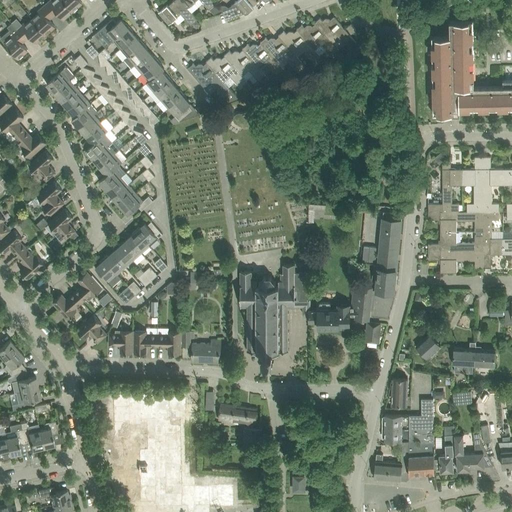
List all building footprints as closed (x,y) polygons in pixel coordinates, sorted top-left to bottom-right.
[(49,1),(45,5),(54,16),(59,12),(64,19),(73,11),(64,0),(54,0),(51,3),(49,1)] [(64,0),(73,11),(83,3),(80,0),(64,0)] [(181,0),(174,0),(169,5),(168,4),(159,11),(169,24),(181,13),(191,25),(193,23),(197,20),(198,19),(188,7),(188,8),(181,0)] [(181,0),(188,8),(188,7),(196,0),(201,0),(209,9),(210,9),(215,4),(216,3),(213,0),(181,0)] [(219,6),(219,7),(224,13),(223,13),(225,18),(226,19),(226,20),(227,20),(245,13),(246,14),(255,7),(253,5),(258,1),(258,2),(260,1),(260,0),(259,0),(237,0),(235,2),(229,8),(227,6),(226,6),(226,5),(225,5),(224,5),(223,5),(222,5),(221,5),(220,6),(219,6)] [(215,4),(210,9),(214,13),(221,10),(215,4)] [(42,11),(33,18),(46,34),(55,26),(50,20),(54,16),(45,5),(40,9),(42,11)] [(321,18),(315,22),(333,43),(333,42),(340,37),(345,43),(349,48),(357,42),(334,16),(331,19),(330,18),(326,18),(323,20),(321,18)] [(22,25),(18,28),(27,40),(31,36),(37,42),(46,34),(33,18),(24,26),(22,25)] [(110,44),(114,40),(130,26),(127,23),(126,23),(122,19),(117,23),(113,18),(95,34),(99,39),(103,36),(110,44)] [(450,36),(432,37),(434,114),(452,114),(452,118),(460,118),(460,110),(511,108),(511,79),(503,80),(503,85),(474,86),(473,21),(450,21),(450,36)] [(10,30),(1,38),(5,42),(19,58),(28,50),(23,43),(27,40),(18,28),(12,22),(7,27),(10,30)] [(302,24),(297,28),(315,49),(322,43),(327,49),(331,54),(332,54),(338,48),(333,42),(333,43),(315,22),(316,23),(313,26),(312,25),(308,24),(305,27),(302,24)] [(356,30),(352,23),(347,27),(351,34),(356,30)] [(114,40),(121,48),(136,35),(132,31),(133,30),(130,26),(114,40)] [(284,31),(279,35),(297,56),(297,55),(304,50),(313,61),(314,60),(320,55),(315,49),(297,28),(297,29),(298,29),(294,32),(293,31),(290,31),(287,33),(284,31)] [(121,48),(128,56),(144,43),(141,39),(140,40),(136,35),(121,48)] [(266,37),(261,41),(279,62),(286,56),(291,62),(295,67),(297,66),(302,62),(302,61),(297,55),(297,56),(279,35),(280,36),(276,39),(275,38),(271,37),(268,40),(266,37)] [(248,44),(243,48),(261,69),(261,68),(265,73),(271,68),(277,74),(278,73),(283,68),(284,68),(279,62),(261,41),(261,42),(258,45),(257,44),(253,44),(250,46),(248,44)] [(128,56),(125,59),(132,68),(135,65),(150,52),(146,47),(147,46),(144,43),(128,56)] [(94,58),(98,54),(100,52),(92,44),(86,49),(94,58)] [(358,44),(344,56),(347,59),(357,57),(364,51),(358,44)] [(230,50),(225,54),(242,75),(243,75),(249,69),(254,75),(259,80),(263,77),(266,75),(266,74),(261,68),(261,69),(243,48),(243,49),(240,52),(239,51),(235,50),(232,53),(230,50)] [(101,66),(106,65),(106,62),(108,59),(101,51),(100,52),(98,54),(101,66)] [(135,65),(142,73),(158,59),(155,56),(154,56),(150,52),(135,65)] [(75,59),(82,68),(84,67),(88,62),(81,54),(75,59)] [(212,57),(207,61),(224,82),(225,81),(231,76),(236,82),(241,87),(244,84),(247,81),(248,81),(243,75),(242,75),(225,54),(225,55),(222,58),(221,57),(217,57),(214,59),(212,57)] [(320,55),(314,60),(318,65),(324,61),(320,55)] [(108,75),(113,73),(113,70),(115,68),(108,59),(106,62),(106,65),(108,75)] [(147,83),(164,68),(160,63),(161,63),(158,59),(142,73),(149,81),(147,83)] [(224,82),(207,61),(206,61),(207,62),(204,65),(203,64),(199,63),(196,66),(194,63),(188,68),(206,88),(213,82),(222,93),(230,87),(225,81),(224,82)] [(302,62),(297,66),(301,72),(306,67),(302,62)] [(50,89),(54,92),(69,79),(74,74),(67,66),(47,83),(51,88),(50,89)] [(81,69),(88,77),(90,75),(94,76),(96,71),(84,67),(82,68),(81,69)] [(122,76),(115,68),(113,70),(113,73),(115,83),(120,82),(121,82),(120,78),(122,76)] [(147,83),(154,91),(170,78),(167,74),(166,74),(162,70),(165,68),(164,68),(147,83)] [(283,68),(278,73),(281,77),(287,72),(283,68)] [(88,77),(95,85),(97,83),(101,84),(103,79),(94,76),(90,75),(88,77)] [(122,91),(127,90),(128,90),(127,86),(129,84),(122,76),(120,78),(121,82),(120,82),(122,91)] [(154,91),(161,99),(176,86),(172,82),(173,81),(170,78),(154,91)] [(57,95),(61,100),(76,87),(69,79),(54,92),(57,96),(57,95)] [(95,85),(102,93),(104,91),(108,92),(110,87),(101,84),(97,83),(95,85)] [(129,99),(135,98),(134,94),(137,92),(129,84),(127,86),(128,90),(127,90),(129,99)] [(161,99),(168,107),(184,94),(181,90),(180,91),(176,86),(161,99)] [(65,105),(68,109),(84,95),(76,87),(61,100),(65,104),(65,105)] [(239,98),(230,87),(222,93),(223,94),(214,102),(217,106),(239,98)] [(102,93),(109,102),(111,99),(115,100),(117,95),(108,92),(104,91),(102,93)] [(136,107),(142,106),(141,102),(144,100),(137,92),(134,94),(135,98),(136,107)] [(0,113),(12,103),(4,94),(0,98),(0,113)] [(184,94),(168,107),(179,120),(181,122),(198,114),(200,114),(191,103),(186,98),(187,97),(184,94)] [(72,119),(91,103),(84,95),(68,109),(71,112),(72,112),(74,114),(76,116),(72,119)] [(109,102),(116,110),(118,108),(122,109),(124,104),(115,100),(111,99),(109,102)] [(143,115),(149,114),(148,111),(151,108),(144,100),(141,102),(142,106),(143,115)] [(88,106),(72,119),(73,119),(75,121),(74,121),(76,123),(76,124),(79,128),(95,114),(98,111),(91,103),(88,106)] [(10,129),(17,138),(26,130),(19,121),(24,117),(16,108),(0,121),(0,123),(7,132),(10,129)] [(116,110),(123,118),(126,116),(129,117),(131,112),(122,109),(118,108),(116,110)] [(149,114),(151,124),(156,122),(160,119),(151,108),(148,111),(149,114)] [(95,114),(79,128),(80,128),(82,131),(83,131),(85,133),(85,132),(87,135),(86,135),(87,135),(94,128),(102,122),(95,114)] [(123,118),(130,126),(133,124),(136,125),(138,120),(129,117),(126,116),(123,118)] [(88,137),(89,138),(83,144),(87,149),(85,150),(109,130),(102,122),(87,135),(87,136),(87,135),(89,137),(88,137)] [(130,126),(137,134),(140,132),(143,133),(145,128),(136,125),(133,124),(130,126)] [(17,138),(12,143),(19,151),(21,151),(23,149),(30,157),(39,149),(47,142),(39,133),(33,138),(26,130),(17,138)] [(93,158),(113,141),(106,133),(109,130),(85,150),(89,154),(91,156),(92,155),(93,157),(93,158)] [(135,136),(142,144),(145,142),(148,139),(143,133),(140,132),(137,134),(135,136)] [(96,163),(100,167),(120,149),(113,141),(93,158),(94,158),(96,160),(95,160),(97,163),(96,163)] [(139,147),(146,155),(147,155),(152,150),(145,142),(142,144),(139,147)] [(120,149),(100,167),(103,170),(105,172),(106,172),(107,173),(108,174),(119,164),(127,157),(120,149)] [(46,150),(38,156),(29,164),(37,173),(39,171),(47,180),(56,172),(48,163),(54,158),(46,150)] [(444,150),(440,153),(445,159),(448,156),(444,150)] [(141,160),(148,168),(148,167),(154,163),(147,155),(146,155),(141,160)] [(475,168),(463,168),(463,184),(474,184),(474,203),(467,203),(467,211),(483,211),(483,156),(475,156),(475,168)] [(491,156),(483,156),(483,211),(499,211),(499,202),(492,202),(492,184),(503,184),(503,168),(491,168),(491,156)] [(429,203),(429,211),(459,211),(459,203),(452,203),(452,184),(463,184),(463,168),(451,168),(451,163),(443,163),(443,203),(429,203)] [(108,174),(100,181),(102,183),(104,185),(103,186),(106,190),(126,172),(121,166),(119,164),(108,174)] [(148,167),(148,168),(142,173),(149,181),(155,176),(148,167)] [(511,167),(503,168),(503,184),(511,184),(511,202),(507,202),(507,211),(511,210),(511,167)] [(114,197),(129,184),(134,180),(126,172),(106,190),(109,193),(110,193),(112,195),(114,197)] [(47,187),(37,195),(44,203),(42,205),(51,214),(55,210),(57,209),(64,202),(57,194),(62,189),(54,180),(47,187)] [(117,202),(120,206),(136,192),(129,184),(114,197),(114,198),(115,197),(116,199),(116,200),(118,202),(117,202)] [(25,190),(24,198),(30,200),(32,191),(25,190)] [(136,192),(120,206),(123,210),(124,209),(128,214),(138,205),(142,210),(153,200),(149,195),(143,201),(136,192)] [(326,210),(327,203),(310,202),(309,222),(314,222),(314,210),(326,210)] [(65,208),(49,223),(56,231),(54,233),(61,241),(65,237),(67,238),(70,235),(73,239),(79,234),(75,230),(68,222),(73,217),(65,208)] [(511,237),(503,237),(503,253),(511,253),(511,210),(507,211),(507,219),(511,219),(511,237)] [(429,211),(429,219),(441,219),(441,231),(457,231),(457,220),(475,220),(475,231),(476,231),(483,231),(483,211),(467,211),(459,211),(429,211)] [(499,211),(483,211),(483,231),(483,235),(483,251),(484,267),(492,267),(492,253),(503,253),(503,237),(492,237),(492,219),(499,219),(499,211)] [(0,212),(0,235),(2,237),(11,230),(3,221),(5,219),(0,212)] [(379,261),(379,265),(374,264),(372,286),(372,290),(394,292),(397,262),(398,262),(400,262),(398,262),(398,261),(397,261),(398,255),(399,255),(401,255),(401,254),(398,254),(398,248),(399,248),(399,247),(398,247),(399,241),(400,241),(402,241),(402,240),(400,240),(399,240),(400,234),(402,234),(402,233),(401,233),(400,233),(400,227),(401,227),(401,226),(401,218),(404,218),(401,218),(402,214),(405,214),(384,212),(382,224),(381,224),(381,226),(382,226),(382,231),(381,231),(381,233),(382,233),(381,238),(380,238),(380,240),(381,240),(381,245),(380,245),(379,246),(381,247),(380,248),(364,246),(363,260),(379,262),(379,261)] [(44,217),(36,224),(41,229),(48,222),(44,217)] [(140,226),(136,229),(150,245),(163,234),(152,221),(147,225),(145,223),(140,227),(140,226)] [(11,248),(18,256),(27,249),(20,240),(22,238),(14,229),(0,241),(0,246),(6,253),(11,248)] [(129,237),(142,252),(150,245),(136,229),(133,233),(131,235),(132,236),(129,238),(129,237)] [(429,243),(429,251),(483,251),(483,235),(476,235),(475,235),(475,242),(457,242),(457,231),(441,231),(441,243),(429,243)] [(124,241),(120,244),(134,259),(137,263),(145,256),(142,252),(129,237),(129,238),(127,240),(127,239),(124,241)] [(113,251),(113,252),(126,267),(134,259),(120,244),(118,242),(118,243),(113,247),(115,249),(115,250),(113,252),(113,251)] [(27,249),(18,256),(26,265),(20,270),(28,279),(38,270),(41,272),(46,267),(44,264),(45,264),(38,256),(37,255),(35,257),(27,249)] [(483,251),(429,251),(429,259),(441,259),(441,271),(457,271),(457,260),(475,260),(475,267),(484,267),(483,251)] [(108,255),(104,258),(118,274),(126,267),(113,252),(112,252),(113,252),(111,254),(110,254),(108,256),(108,255)] [(155,262),(162,271),(168,265),(161,257),(155,262)] [(118,274),(104,258),(100,261),(101,262),(96,266),(113,285),(122,278),(118,274)] [(295,272),(295,264),(283,264),(283,273),(280,273),(281,273),(281,281),(279,281),(279,285),(275,285),(275,282),(276,282),(276,281),(275,281),(271,277),(272,276),(271,276),(271,277),(265,277),(265,276),(264,276),(264,277),(261,281),(260,281),(260,282),(261,282),(261,285),(257,285),(257,281),(252,281),(252,271),(240,270),(240,307),(242,307),(248,307),(248,312),(247,312),(247,313),(248,313),(248,321),(247,321),(247,322),(248,322),(248,331),(247,331),(247,332),(248,332),(248,339),(247,339),(247,341),(248,341),(248,349),(247,349),(247,350),(256,350),(257,352),(258,350),(260,350),(260,351),(259,351),(259,352),(260,352),(260,353),(261,354),(262,354),(263,354),(263,353),(263,356),(262,357),(262,358),(263,358),(263,360),(265,360),(265,358),(271,358),(271,360),(273,360),(273,358),(275,358),(275,357),(279,357),(281,355),(281,352),(280,351),(281,350),(289,350),(289,349),(289,341),(289,339),(289,332),(289,330),(289,322),(289,321),(288,321),(288,313),(289,313),(289,312),(288,312),(288,307),(303,307),(303,314),(309,314),(309,321),(310,321),(310,300),(310,272),(295,272)] [(150,266),(145,271),(152,280),(158,275),(150,266)] [(83,285),(75,292),(83,301),(87,298),(89,300),(93,296),(102,288),(95,280),(94,279),(87,271),(78,279),(83,285)] [(152,280),(145,271),(139,277),(146,285),(152,280)] [(202,271),(191,272),(191,284),(203,283),(202,271)] [(134,280),(129,286),(136,294),(142,289),(134,280)] [(167,293),(178,293),(178,281),(171,281),(167,285),(167,293)] [(372,290),(372,286),(361,285),(358,304),(353,304),(353,313),(357,313),(356,316),(369,318),(370,307),(373,307),(375,294),(371,293),(372,290)] [(136,294),(129,286),(118,294),(125,301),(127,302),(136,294)] [(417,291),(415,300),(418,301),(422,299),(424,293),(417,291)] [(62,294),(53,302),(59,309),(65,315),(68,319),(75,312),(77,311),(75,308),(83,301),(75,292),(67,299),(62,294)] [(310,300),(310,321),(319,321),(318,329),(329,329),(329,326),(350,326),(350,313),(353,313),(353,304),(339,304),(339,306),(331,306),(331,302),(320,302),(320,309),(310,309),(310,300)] [(491,301),(491,315),(504,315),(504,301),(491,301)] [(94,314),(85,322),(77,329),(85,338),(91,333),(98,342),(107,334),(99,325),(102,323),(94,314)] [(147,345),(158,345),(158,333),(158,327),(147,327),(147,330),(135,330),(135,352),(147,353),(147,345)] [(380,327),(367,327),(366,341),(379,342),(380,327)] [(110,333),(110,335),(109,345),(121,345),(121,352),(133,352),(133,330),(121,330),(121,333),(110,333)] [(158,333),(158,345),(169,346),(169,353),(181,353),(181,331),(169,331),(169,334),(158,333)] [(183,345),(190,345),(190,336),(194,336),(194,331),(184,331),(183,345)] [(429,333),(416,345),(428,358),(435,351),(441,346),(436,341),(429,333)] [(0,354),(0,355),(4,359),(17,347),(10,339),(2,345),(0,342),(0,354)] [(193,360),(220,361),(221,340),(212,339),(212,343),(194,343),(193,360)] [(475,365),(476,341),(476,343),(470,343),(470,347),(454,347),(454,364),(455,364),(455,371),(473,372),(473,365),(475,365)] [(476,341),(475,365),(495,366),(496,349),(476,348),(476,341)] [(4,367),(12,375),(23,369),(17,362),(25,356),(17,347),(4,359),(8,363),(4,367)] [(12,375),(8,377),(9,382),(12,382),(14,392),(16,392),(21,391),(21,390),(25,389),(38,386),(36,375),(25,378),(23,369),(12,375)] [(390,394),(390,400),(392,400),(392,404),(402,404),(407,404),(411,404),(411,396),(407,396),(408,378),(403,378),(393,378),(393,394),(390,394)] [(19,402),(12,404),(13,410),(20,408),(23,407),(32,405),(31,399),(41,397),(38,386),(25,389),(21,390),(21,391),(16,392),(19,402)] [(206,408),(214,409),(215,391),(207,390),(206,408)] [(471,390),(453,392),(454,399),(472,397),(471,390)] [(188,392),(171,393),(172,411),(189,411),(188,392)] [(426,454),(435,454),(433,398),(422,399),(422,416),(411,416),(410,440),(410,444),(409,473),(426,472),(426,454)] [(34,405),(36,411),(47,408),(46,402),(34,405)] [(244,442),(260,442),(262,443),(262,428),(253,428),(253,424),(256,424),(258,408),(221,403),(219,419),(247,423),(247,427),(245,427),(244,442)] [(385,439),(410,440),(411,416),(410,416),(410,415),(385,414),(385,423),(383,423),(383,430),(385,430),(385,439)] [(27,421),(21,423),(25,441),(31,439),(33,449),(44,446),(40,429),(39,424),(28,426),(27,421)] [(46,428),(40,429),(44,446),(55,444),(63,442),(61,432),(58,433),(56,421),(45,423),(46,428)] [(10,425),(13,436),(6,437),(10,454),(21,452),(19,442),(25,441),(21,423),(10,425)] [(482,425),(484,442),(491,441),(489,423),(482,425)] [(181,425),(140,426),(141,511),(182,511),(182,504),(238,508),(240,479),(182,476),(181,425)] [(454,426),(444,426),(445,435),(446,435),(454,434),(454,426)] [(0,456),(10,454),(6,437),(5,432),(0,433),(0,456)] [(455,434),(455,438),(455,442),(456,454),(457,454),(458,460),(458,470),(464,470),(464,471),(469,471),(469,469),(471,469),(471,467),(484,466),(494,465),(489,456),(482,441),(481,440),(480,432),(473,433),(476,452),(465,453),(464,437),(463,433),(455,434)] [(446,454),(440,454),(440,461),(441,471),(443,471),(444,472),(447,471),(454,470),(454,460),(453,454),(455,454),(454,442),(455,442),(455,438),(455,434),(454,434),(446,435),(445,435),(446,454)] [(511,440),(509,441),(499,442),(501,451),(502,457),(503,467),(508,466),(508,467),(510,467),(510,466),(511,465),(511,440)] [(410,478),(409,473),(410,444),(403,444),(402,462),(383,460),(384,454),(377,453),(375,478),(401,480),(407,480),(410,478)] [(426,454),(426,472),(432,472),(435,471),(435,454),(426,454)] [(308,470),(292,470),(292,491),(308,491),(308,470)] [(52,498),(53,504),(72,500),(70,493),(68,493),(67,489),(53,492),(52,486),(38,489),(40,497),(46,495),(47,500),(52,498)] [(49,511),(68,511),(73,511),(72,507),(74,507),(72,500),(53,504),(54,510),(49,511)] [(11,503),(4,504),(5,511),(17,511),(15,504),(11,505),(11,503)]
